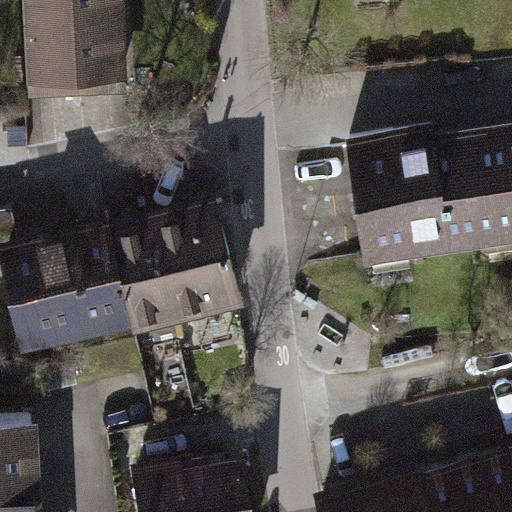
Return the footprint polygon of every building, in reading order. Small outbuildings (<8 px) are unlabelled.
[(130,0),(34,0),(37,78),(134,74),(130,0)] [(511,226),(511,112),(443,124),(441,112),(358,126),(378,249),(511,226)] [(244,310),(218,197),(115,221),(141,333),(244,310)] [(6,213),(0,213),(0,247),(17,243),(6,213)] [(72,231),(98,343),(141,333),(115,221),(72,231)] [(98,343),(72,231),(17,243),(0,247),(13,303),(26,360),(98,343)] [(0,511),(43,511),(40,421),(0,422),(0,511)] [(263,511),(251,447),(141,468),(149,511),(263,511)] [(511,511),(511,447),(421,475),(321,504),(322,511),(511,511)]
